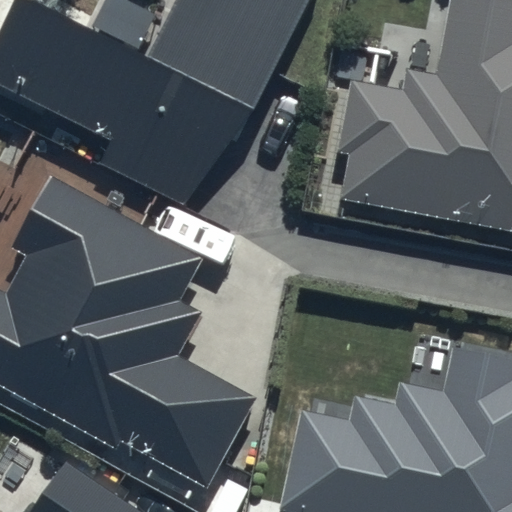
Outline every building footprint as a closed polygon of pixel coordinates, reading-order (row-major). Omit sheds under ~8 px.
[(191,222),(310,0),(191,0),(153,74),(23,5),(0,48),(0,91),(105,148),(93,170),(191,222)] [(511,1),(502,0),(451,0),(438,80),(406,74),(403,95),(350,86),(337,157),(350,160),(342,206),(511,234),(511,1)] [(204,264),(52,180),(13,250),(28,259),(6,298),(0,294),(0,388),(117,454),(123,444),(209,492),(260,400),(181,357),(205,315),(182,303),(204,264)] [(511,511),(511,367),(457,355),(447,399),(405,389),(399,413),(360,404),(354,428),(305,417),(283,511),(511,511)] [(132,511),(71,469),(41,511),(132,511)]
